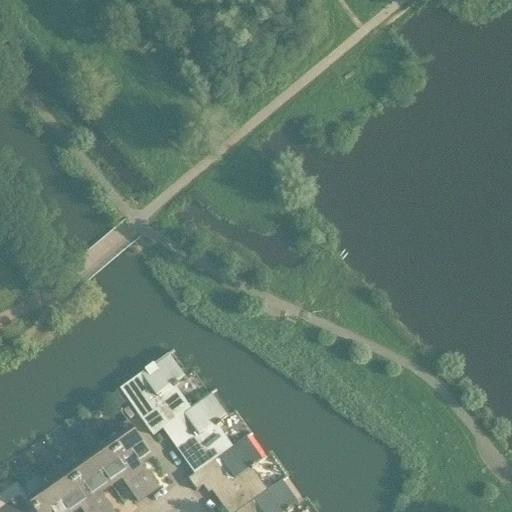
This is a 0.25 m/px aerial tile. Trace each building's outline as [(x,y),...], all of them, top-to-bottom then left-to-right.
[(190,409),(175,388),(179,385),(178,384),(185,378),(169,356),(174,352),(173,351),(120,389),(152,436),(162,429),(190,409)] [(120,391),(113,395),(119,405),(126,400),(120,391)] [(162,429),(194,475),(232,448),(232,447),(218,427),(221,425),(220,422),(227,417),(211,395),(216,392),(215,391),(190,409),(162,429)] [(108,438),(111,443),(148,496),(158,488),(142,465),(153,458),(129,423),(108,438)] [(194,475),(187,479),(196,492),(206,485),(225,511),(238,511),(268,491),(267,491),(253,471),(256,468),(255,466),(263,461),(247,438),(252,435),(251,434),(232,447),(232,448),(194,475)] [(111,443),(90,458),(111,487),(122,480),(138,503),(148,496),(111,443)] [(113,511),(101,494),(111,487),(90,458),(70,472),(97,511),(113,511)] [(97,511),(70,472),(50,486),(67,511),(75,511),(80,509),(82,511),(97,511)] [(268,491),(238,511),(290,511),(292,511),(291,509),(298,504),(282,482),(287,478),(286,477),(267,491),(268,491)] [(35,511),(28,501),(27,499),(28,499),(17,483),(0,495),(0,511),(35,511)] [(67,511),(50,486),(28,501),(35,511),(67,511)]
